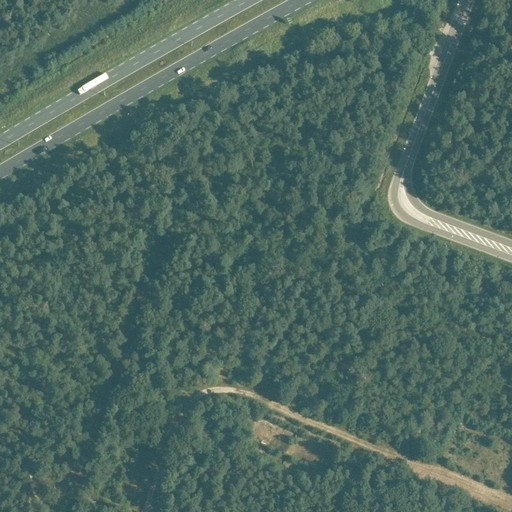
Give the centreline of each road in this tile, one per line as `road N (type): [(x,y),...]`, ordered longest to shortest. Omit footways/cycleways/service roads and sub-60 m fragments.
road 1 (primary): [(0,176),(308,0)]
road 2 (unclassified): [(511,252),(420,218),(400,184),(467,0)]
road 3 (primary): [(245,0),(0,140)]
